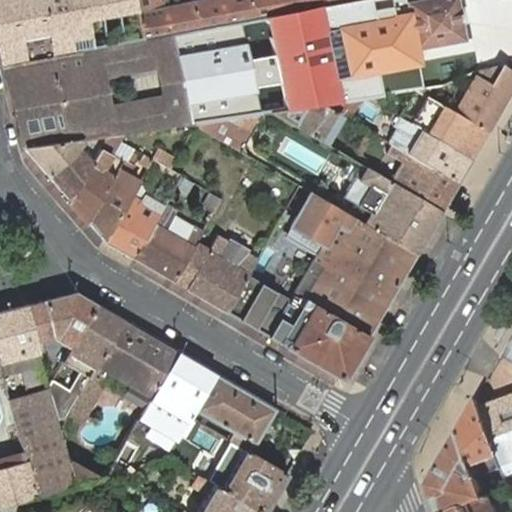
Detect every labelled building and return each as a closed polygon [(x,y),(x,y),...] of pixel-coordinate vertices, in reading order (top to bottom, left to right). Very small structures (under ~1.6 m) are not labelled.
[(89,49),(138,41),(132,12),(129,0),(0,0),(0,47),(4,65),(89,49)] [(129,0),(132,12),(145,10),(143,0),(129,0)] [(195,30),(138,41),(151,70),(158,95),(156,129),(181,125),(192,123),(254,113),(268,110),(358,96),(361,96),(381,92),(377,69),(338,75),(331,28),(379,20),(385,54),(464,40),(456,0),(418,0),(407,2),(406,0),(361,0),(335,5),(307,10),(280,15),(252,20),(222,26),(195,30)] [(196,0),(190,1),(195,30),(222,26),(218,0),(196,0)] [(218,0),(222,26),(252,20),(247,0),(218,0)] [(247,0),(252,20),(280,15),(277,0),(247,0)] [(277,0),(280,15),(307,10),(305,0),(277,0)] [(305,0),(307,10),(335,5),(334,0),(305,0)] [(132,12),(138,41),(195,30),(190,1),(145,10),(132,12)] [(374,56),(385,54),(379,20),(331,28),(338,75),(377,69),(374,56)] [(151,70),(138,41),(89,49),(104,137),(108,136),(125,134),(156,129),(158,95),(109,104),(104,79),(151,70)] [(104,137),(89,49),(4,65),(25,150),(87,140),(104,137)] [(486,132),(511,87),(511,71),(501,63),(470,71),(462,85),(458,83),(444,107),(486,132)] [(347,118),(358,96),(268,110),(318,140),(335,113),(347,118)] [(470,160),(486,132),(444,107),(429,98),(424,106),(430,111),(423,125),(417,122),(413,126),(470,160)] [(242,153),(254,113),(192,123),(196,125),(242,153)] [(444,205),(470,160),(413,126),(392,114),(389,120),(395,123),(393,127),(397,130),(390,143),(391,144),(386,153),(392,158),(385,170),(444,205)] [(109,157),(125,134),(108,136),(95,156),(93,160),(67,200),(85,220),(121,165),(109,157)] [(104,137),(87,140),(87,144),(83,145),(83,151),(86,154),(89,151),(95,156),(108,136),(104,137)] [(87,144),(87,140),(25,150),(25,151),(49,179),(74,147),(83,145),(87,144)] [(83,151),(83,145),(74,147),(49,179),(67,200),(93,160),(86,154),(83,151)] [(121,165),(85,220),(102,241),(136,189),(126,183),(127,180),(124,177),(128,169),(121,165)] [(415,255),(440,211),(366,168),(359,179),(368,185),(356,205),(370,214),(364,225),(415,255)] [(145,192),(137,187),(136,189),(102,241),(133,259),(164,209),(148,199),(144,204),(140,201),(145,192)] [(458,211),(467,195),(461,192),(452,208),(458,211)] [(342,212),(311,194),(292,225),(323,244),(342,212)] [(171,213),(164,209),(133,259),(172,282),(196,242),(202,231),(193,227),(191,229),(169,217),(171,213)] [(366,337),(415,255),(364,225),(342,212),(323,244),(293,294),(366,337)] [(196,242),(172,282),(226,313),(247,277),(258,259),(218,235),(208,249),(196,242)] [(247,277),(226,313),(267,337),(277,319),(287,303),(288,301),(247,277)] [(66,353),(95,305),(75,294),(26,306),(35,343),(49,339),(60,346),(54,356),(61,361),(66,353)] [(341,381),(366,337),(293,294),(288,301),(287,303),(303,313),(294,328),(277,319),(267,337),(341,381)] [(95,363),(121,321),(95,305),(66,353),(61,361),(80,373),(68,390),(50,379),(46,386),(57,428),(87,378),(92,369),(95,363)] [(24,460),(33,496),(72,483),(57,428),(46,386),(35,343),(26,306),(0,312),(0,367),(22,451),(24,460)] [(151,396),(176,352),(121,321),(95,363),(119,378),(137,388),(151,396)] [(511,359),(511,335),(509,340),(502,353),(511,359)] [(168,430),(179,437),(191,417),(195,410),(216,375),(176,352),(151,396),(139,415),(148,421),(153,414),(170,425),(168,430)] [(249,452),(275,409),(216,375),(195,410),(232,433),(228,439),(232,441),(249,452)] [(502,467),(503,470),(503,472),(511,469),(511,393),(480,406),(500,463),(502,467)] [(476,397),(457,430),(475,477),(477,476),(480,483),(484,482),(482,475),(502,467),(500,463),(480,406),(476,397)] [(426,483),(437,511),(442,511),(485,496),(480,483),(477,476),(475,477),(457,430),(426,483)] [(259,511),(262,511),(285,474),(249,452),(232,441),(209,480),(259,511)] [(0,465),(24,460),(22,451),(0,456),(0,465)] [(0,506),(14,502),(33,496),(24,460),(0,465),(0,506)] [(501,490),(509,487),(503,472),(503,470),(497,473),(496,477),(501,490)] [(259,511),(209,480),(197,472),(190,483),(196,487),(183,511),(259,511)] [(442,511),(497,511),(491,494),(485,496),(442,511)] [(0,506),(0,511),(19,511),(14,502),(0,506)]
